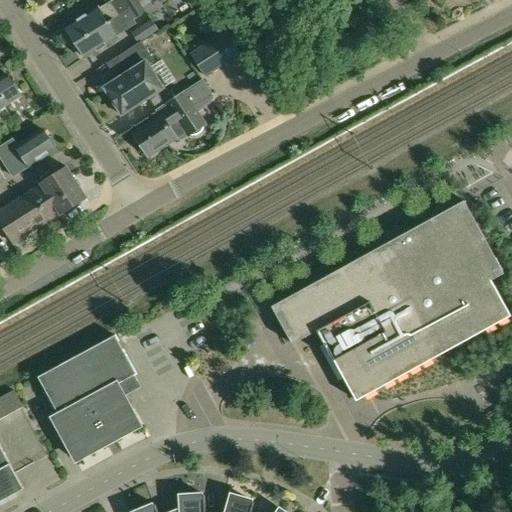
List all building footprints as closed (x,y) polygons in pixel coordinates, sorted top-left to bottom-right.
[(97,8),(66,28),(74,42),(139,0),(115,0),(99,11),(97,8)] [(146,0),(139,0),(74,42),(84,57),(116,37),(116,36),(126,29),(136,24),(133,20),(145,12),(144,11),(151,6),(146,0)] [(205,0),(187,0),(193,8),(205,0)] [(192,53),(206,76),(241,53),(227,31),(192,53)] [(104,87),(113,101),(111,102),(118,114),(121,112),(122,114),(163,87),(146,61),(151,58),(141,42),(119,56),(129,71),(104,87)] [(0,110),(20,97),(6,75),(0,78),(0,110)] [(134,134),(149,156),(176,138),(177,139),(178,139),(188,133),(189,136),(190,135),(200,134),(204,126),(205,125),(197,112),(198,106),(208,104),(213,96),(203,79),(155,110),(159,117),(134,134)] [(241,100),(253,96),(247,79),(236,83),(241,100)] [(399,87),(356,108),(361,118),(404,97),(399,87)] [(7,154),(19,173),(28,167),(29,168),(56,150),(42,129),(15,147),(16,148),(7,154)] [(0,232),(4,230),(14,245),(59,215),(60,216),(87,198),(67,167),(0,210),(0,232)] [(275,304),(272,306),(293,344),(317,331),(325,344),(325,343),(357,400),(365,396),(511,315),(491,280),(504,273),(464,200),(275,304)] [(116,335),(38,377),(58,415),(53,418),(76,461),(141,426),(118,385),(137,375),(116,335)] [(0,502),(24,489),(0,445),(0,502)] [(205,511),(204,495),(203,495),(203,496),(179,498),(179,511),(205,511)] [(224,511),(251,511),(254,502),(253,502),(252,503),(229,496),(224,511)] [(505,511),(498,500),(475,511),(505,511)]
